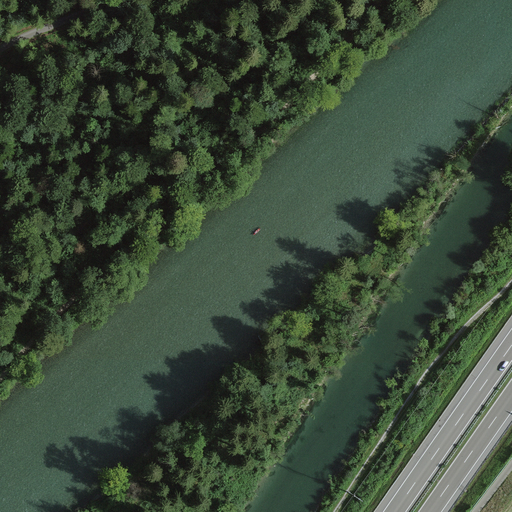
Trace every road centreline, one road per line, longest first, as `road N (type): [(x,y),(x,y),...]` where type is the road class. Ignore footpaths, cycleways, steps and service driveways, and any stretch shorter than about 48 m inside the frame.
road 1 (unknown): [(375,0),(0,336)]
road 2 (motorway): [(511,344),(394,511)]
road 3 (motorway): [(430,511),(511,396)]
